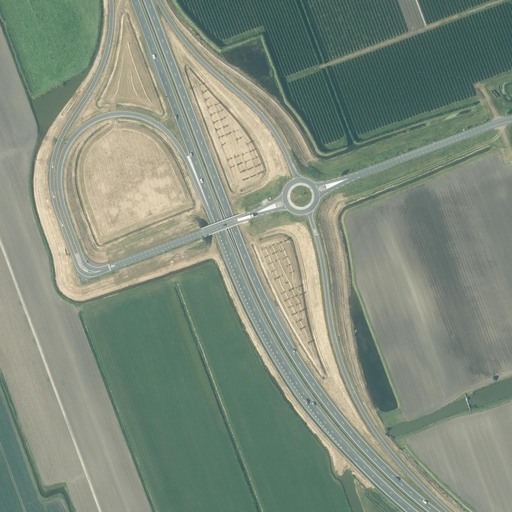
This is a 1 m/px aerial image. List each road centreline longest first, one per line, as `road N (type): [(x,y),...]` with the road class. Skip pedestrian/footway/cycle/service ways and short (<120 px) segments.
road 1 (trunk): [(433,511),(338,417),(279,329),(147,0)]
road 2 (trunk): [(109,267),(81,258),(58,180),(71,138),(102,116),(132,114),(162,127),(223,235)]
road 3 (trunk): [(449,511),(391,454),(356,400),(333,334),(308,210)]
road 4 (trunk): [(223,235),(296,383),(356,459),(412,511)]
road 5 (trunk): [(111,0),(103,63),(51,169),(55,207),(80,270),(109,267)]
road 6 (trunk): [(133,0),(223,235)]
road 7 (trunk): [(298,180),(261,115),(182,39),(158,0)]
road 8 (tertiary): [(511,119),(315,191)]
road 9 (trunk): [(285,202),(109,267)]
